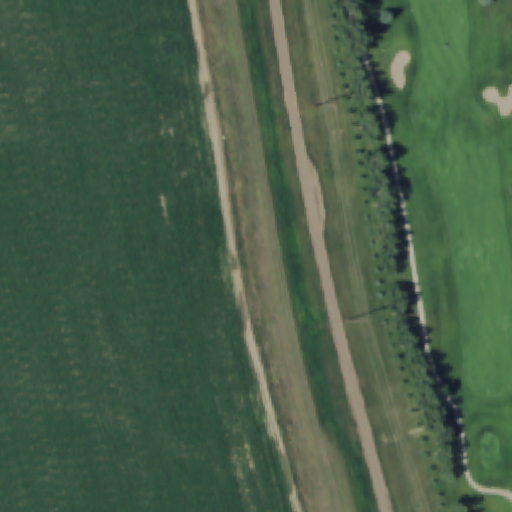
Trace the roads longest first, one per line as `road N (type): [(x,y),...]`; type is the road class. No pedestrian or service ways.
road 1 (track): [(302,511),(246,301),(194,0)]
road 2 (track): [(338,511),(274,249),(232,0)]
